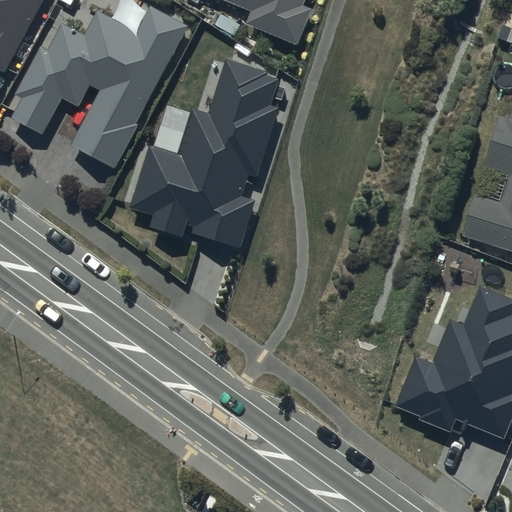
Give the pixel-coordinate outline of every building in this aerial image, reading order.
[(0,0),(0,69),(5,72),(42,0),(0,0)] [(220,0),(251,13),(246,25),(299,47),(315,10),(305,7),(308,0),(220,0)] [(70,145),(115,169),(138,125),(135,124),(187,26),(150,7),(137,32),(98,12),(86,35),(62,23),(48,49),(40,45),(14,95),(21,98),(10,118),(42,135),(61,99),(78,108),(90,85),(99,90),(70,145)] [(271,74),(226,61),(210,114),(193,109),(179,155),(151,147),(132,210),(155,217),(152,228),(186,238),(189,226),(195,228),(193,236),(241,251),(256,201),(245,197),(251,175),(258,177),(279,109),(274,107),(281,82),(270,78),(271,74)] [(511,107),(509,118),(500,115),(485,163),(511,171),(511,172),(502,205),(473,196),(461,235),(511,250),(511,107)] [(511,314),(511,299),(481,287),(465,327),(450,321),(433,364),(416,357),(395,407),(418,417),(417,420),(451,434),(457,420),(504,440),(511,420),(511,315),(511,316),(511,314)]
